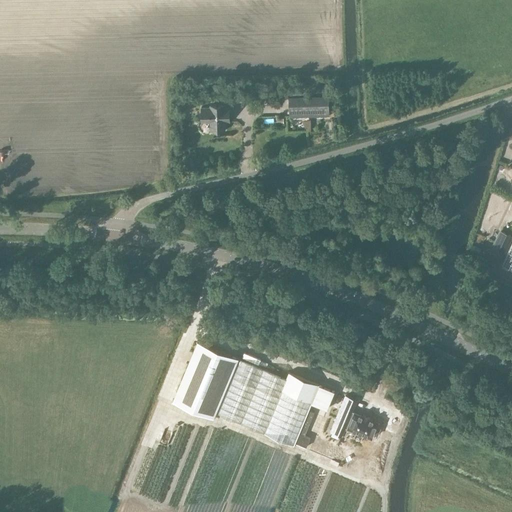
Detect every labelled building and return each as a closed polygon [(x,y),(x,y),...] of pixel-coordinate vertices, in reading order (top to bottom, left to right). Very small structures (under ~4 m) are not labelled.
[(290,98),(291,117),(331,116),(330,96),(290,98)] [(201,122),(210,122),(210,130),(215,130),(215,131),(216,132),(217,133),(218,133),(219,133),(220,133),(220,132),(221,131),(221,130),(225,130),(225,122),(229,122),(229,107),(225,107),(224,105),(210,105),(210,107),(201,108),(201,122)] [(505,252),(507,247),(494,242),(492,246),(505,252)] [(217,412),(265,432),(295,444),(312,403),(319,385),(320,384),(289,372),(287,378),(197,341),(173,400),(215,417),(217,412)] [(335,391),(319,385),(312,403),(327,409),(335,391)] [(352,411),(357,400),(346,395),(330,431),(341,435),(345,428),(372,440),(374,435),(378,437),(381,429),(377,428),(379,423),(352,411)] [(311,450),(340,463),(345,450),(317,438),(311,450)]
